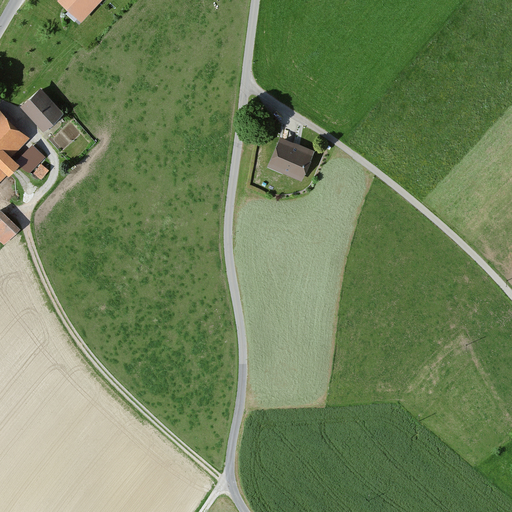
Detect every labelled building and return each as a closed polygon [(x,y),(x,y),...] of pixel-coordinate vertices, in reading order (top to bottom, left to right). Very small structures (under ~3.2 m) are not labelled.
[(97,4),(92,0),(55,0),(79,23),(97,4)] [(39,87),(19,104),(41,130),(61,113),(39,87)] [(27,138),(0,112),(0,181),(17,164),(9,157),(27,138)] [(313,151),(278,137),(265,167),(301,181),(313,151)] [(38,157),(30,150),(19,162),(26,169),(38,157)] [(47,170),(39,164),(32,172),(40,179),(47,170)] [(0,210),(0,241),(2,244),(18,229),(0,210)]
